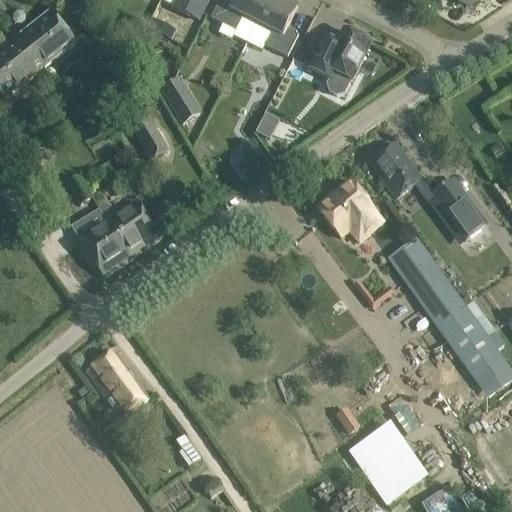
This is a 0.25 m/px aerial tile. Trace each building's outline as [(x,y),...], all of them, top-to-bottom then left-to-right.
[(180,0),(175,10),(200,22),(211,0),(210,0),(180,0)] [(258,25),(270,0),(238,0),(236,5),(225,0),(222,0),(213,20),(237,33),(244,18),(258,25)] [(283,0),(270,0),(258,25),(273,33),(266,47),(289,59),(300,37),(287,31),(299,8),(283,0)] [(53,13),(11,47),(20,60),(28,53),(43,71),(78,43),(53,13)] [(308,69),(331,80),(327,87),(329,93),(339,98),(345,96),(352,82),(353,82),(372,45),(345,31),(335,51),(321,44),(308,69)] [(0,89),(8,99),(43,71),(28,53),(20,60),(11,47),(0,55),(0,89)] [(136,93),(125,71),(96,85),(106,107),(136,93)] [(168,100),(187,128),(204,117),(185,89),(168,100)] [(169,154),(148,119),(130,130),(151,165),(169,154)] [(255,142),(242,152),(247,159),(239,165),(248,178),(269,163),(255,142)] [(423,193),(429,188),(397,146),(372,164),(398,199),(417,185),(423,193)] [(489,226),(454,179),(433,195),(469,242),(489,226)] [(93,202),(81,180),(67,188),(79,210),(93,202)] [(385,222),(376,212),(378,210),(353,182),(319,209),(344,238),(352,231),(360,242),(385,222)] [(109,223),(136,259),(164,240),(139,203),(109,223)] [(137,260),(136,259),(109,223),(82,241),(107,280),(137,260)] [(467,308),(419,240),(390,261),(438,329),(474,382),(503,361),(467,308)] [(150,402),(117,356),(90,375),(125,424),(150,402)] [(409,452),(389,425),(370,439),(390,466),(409,452)] [(464,511),(459,503),(444,511),(464,511)]
